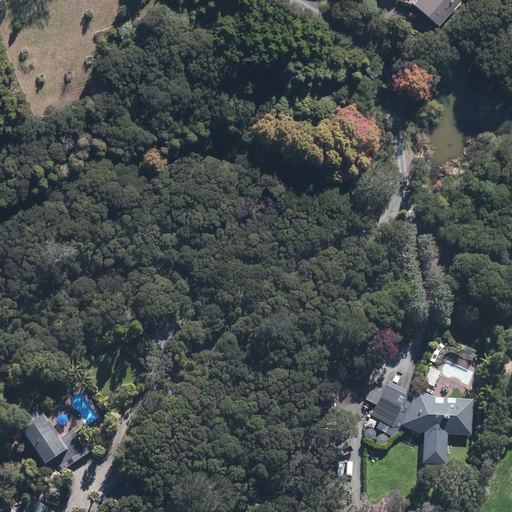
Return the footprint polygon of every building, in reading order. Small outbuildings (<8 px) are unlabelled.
[(438,26),(461,1),(459,0),(416,0),(414,2),(438,26)] [(172,318),(151,334),(165,354),(187,338),(172,318)] [(420,389),(416,396),(390,381),(385,389),(375,383),(365,399),(377,406),(371,415),(380,420),(375,428),(392,438),(400,424),(422,437),(422,463),(424,463),(424,468),(445,468),(445,464),(447,464),(448,435),(472,436),(473,399),(434,397),(420,389)] [(39,406),(16,421),(54,476),(93,448),(78,426),(61,438),(39,406)] [(365,438),(367,439),(368,440),(370,440),(372,440),(373,439),(374,437),(375,436),(375,434),(374,432),(373,431),(372,430),(370,429),(369,430),(367,430),(366,431),(365,433),(364,434),(365,436),(365,438)] [(379,442),(380,444),(381,444),(383,445),(385,444),(386,443),(388,442),(388,440),(388,439),(388,437),(387,436),(385,435),(384,434),(382,434),(380,435),(379,436),(378,437),(378,439),(378,441),(379,442)] [(56,511),(32,496),(21,511),(15,511),(12,509),(9,511),(56,511)] [(418,511),(419,502),(399,501),(398,511),(418,511)]
